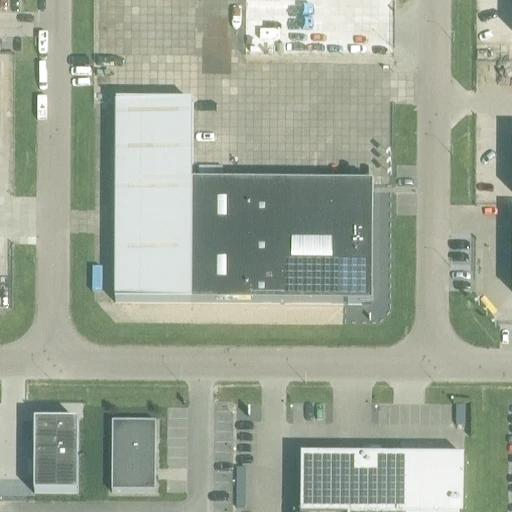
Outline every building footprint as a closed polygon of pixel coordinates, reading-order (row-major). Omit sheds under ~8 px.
[(371,306),(372,185),(192,183),(192,103),(115,103),(114,304),(371,306)] [(220,399),(217,465),(235,465),(238,400),(220,399)] [(33,495),(77,495),(77,422),(34,422),(33,495)] [(111,493),(155,494),(155,474),(155,423),(111,423),(111,493)] [(463,511),(464,458),(300,457),(299,511),(463,511)] [(219,511),(236,511),(239,475),(219,473),(219,480),(206,479),(205,487),(221,488),(219,511)]
